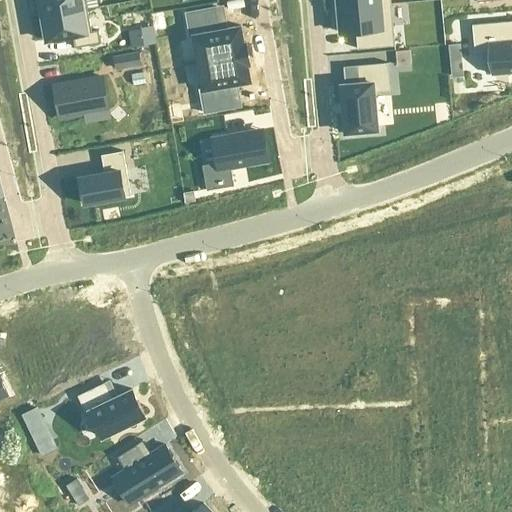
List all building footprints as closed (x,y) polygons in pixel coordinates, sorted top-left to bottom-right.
[(38,0),(42,17),(88,9),(85,0),(38,0)] [(333,0),(334,6),(338,5),(338,9),(391,5),(390,0),(333,0)] [(338,13),(334,13),(336,29),(340,29),(340,33),(356,32),(357,49),(395,46),(391,5),(338,9),(338,13)] [(216,7),(186,13),(190,37),(194,36),(198,62),(248,54),(246,43),(243,43),(241,26),(220,30),(216,7)] [(88,9),(42,17),(46,41),(73,36),(75,48),(101,43),(99,30),(92,31),(88,9)] [(511,21),(472,25),(475,52),(486,51),(488,74),(511,71),(511,21)] [(137,52),(113,56),(114,69),(140,64),(137,52)] [(248,54),(198,62),(203,89),(199,89),(204,113),(234,108),(230,85),(250,82),(247,65),(250,65),(248,54)] [(345,85),(341,85),(343,103),(342,103),(342,105),(343,105),(344,112),(343,113),(343,115),(344,115),(345,133),(350,132),(350,136),(365,135),(365,131),(377,130),(374,92),(390,91),(387,63),(357,66),(359,83),(345,85)] [(102,78),(54,86),(60,118),(84,113),(107,109),(102,78)] [(218,162),(202,165),(207,191),(234,186),(231,168),(263,162),(258,131),(214,139),(218,162)] [(105,173),(79,177),(84,204),(131,196),(123,151),(101,155),(105,173)] [(511,242),(482,244),(485,297),(501,297),(501,287),(511,286),(511,242)] [(482,244),(449,245),(451,289),(468,289),(468,298),(485,297),(482,244)] [(449,245),(415,247),(415,252),(416,252),(418,301),(419,301),(435,300),(435,290),(451,289),(449,245)] [(415,252),(383,253),(385,297),(402,297),(402,306),(419,305),(419,301),(418,301),(416,252),(415,252)] [(383,253),(350,255),(352,309),(369,308),(369,298),(385,297),(383,253)] [(63,315),(36,328),(63,385),(117,359),(98,321),(72,333),(63,315)] [(502,344),(493,344),(493,362),(503,361),(511,361),(511,327),(502,328),(502,344)] [(355,346),(345,347),(346,364),(355,364),(399,362),(398,328),(354,331),(355,346)] [(504,377),(494,377),(495,395),(505,394),(511,393),(511,361),(503,361),(504,377)] [(356,379),(346,379),(347,397),(357,397),(401,395),(399,362),(355,364),(356,379)] [(105,383),(78,396),(86,414),(90,412),(102,437),(145,416),(132,389),(118,396),(112,399),(105,383)] [(505,410),(496,410),(497,428),(511,427),(511,393),(505,394),(505,410)] [(358,412),(348,413),(349,431),(403,428),(401,395),(357,397),(358,412)] [(37,408),(22,415),(34,439),(48,432),(37,408)] [(136,444),(116,456),(125,470),(142,497),(182,472),(175,460),(176,460),(173,456),(172,456),(165,445),(152,453),(145,457),(136,444)] [(387,454),(353,456),(355,500),(370,499),(371,508),(388,507),(389,507),(387,479),(388,479),(387,454)] [(76,478),(66,485),(72,495),(83,489),(76,478)] [(388,479),(387,479),(389,507),(388,507),(388,511),(421,511),(421,503),(422,503),(421,478),(388,479)] [(422,503),(421,503),(421,511),(455,511),(455,501),(422,503)] [(178,511),(176,509),(173,511),(211,511),(203,503),(193,511),(178,511)]
